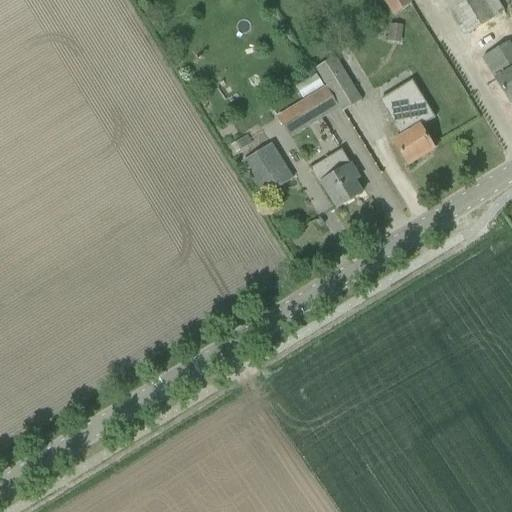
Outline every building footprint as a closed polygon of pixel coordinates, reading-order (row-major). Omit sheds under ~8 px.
[(383,0),(393,18),(412,7),(408,0),(383,0)] [(496,0),(447,0),(475,46),(511,24),(496,0)] [(403,27),(390,26),(388,43),(401,45),(403,27)] [(482,59),(510,104),(511,103),(511,49),(508,43),(482,59)] [(362,101),(360,99),(353,86),(335,57),(316,69),(342,113),(362,101)] [(342,113),(316,69),(315,70),(326,88),(277,119),(290,140),(340,109),(342,113)] [(316,76),(295,88),(303,101),(324,88),(316,76)] [(394,143),(409,167),(435,151),(420,127),(407,106),(390,116),(404,137),(394,143)] [(241,141),(231,147),(235,155),(245,149),(241,141)] [(294,180),(271,145),(241,165),(263,200),(294,180)] [(359,180),(351,166),(342,151),(310,171),(319,185),(322,184),(338,210),(362,195),(354,182),(359,180)]
